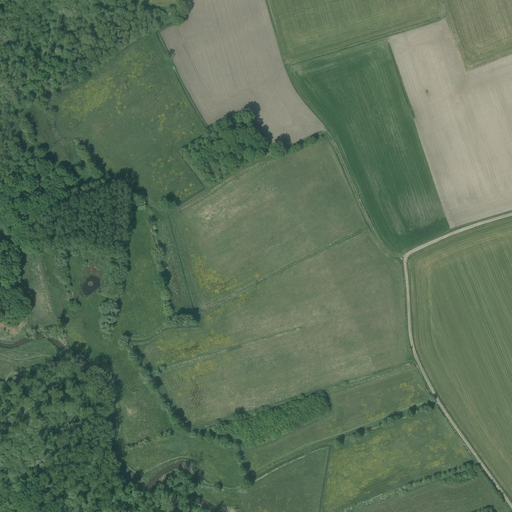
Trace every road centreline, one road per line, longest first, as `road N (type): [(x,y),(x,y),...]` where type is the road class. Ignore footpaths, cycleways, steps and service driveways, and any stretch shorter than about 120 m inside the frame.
road 1 (track): [(403,256),(389,255),(369,232),(322,136),(178,211),(107,188),(40,218),(29,238),(13,243)]
road 2 (track): [(511,215),(403,256),(410,342),(439,402)]
road 3 (track): [(439,402),(511,510)]
